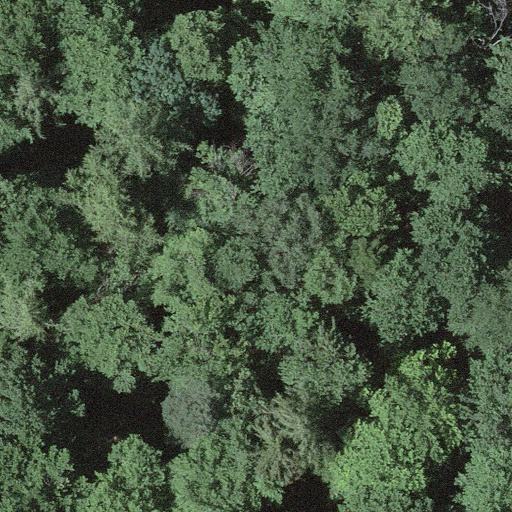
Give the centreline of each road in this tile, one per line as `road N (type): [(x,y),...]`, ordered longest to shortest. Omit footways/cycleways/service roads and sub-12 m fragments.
road 1 (track): [(511,462),(369,511)]
road 2 (track): [(0,56),(128,0)]
